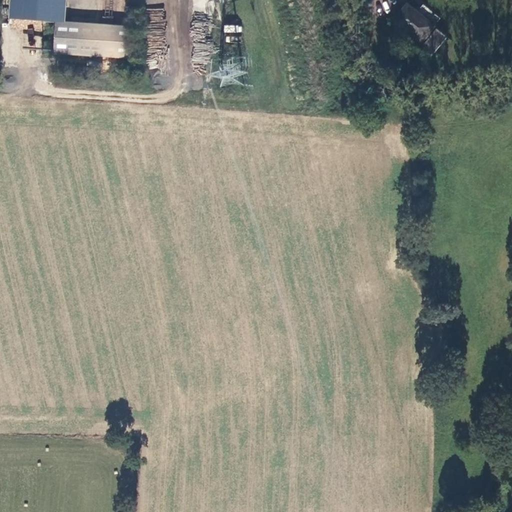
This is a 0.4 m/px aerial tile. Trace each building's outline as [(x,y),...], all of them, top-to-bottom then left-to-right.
[(66,0),(10,0),(9,18),(58,22),(65,22),(66,0)] [(434,28),(407,6),(394,23),(421,44),(424,40),(427,42),(423,46),(434,55),(447,38),(436,30),(431,37),(428,34),(434,28)] [(163,10),(148,9),(147,22),(162,23),(163,10)] [(58,22),(56,53),(130,58),(132,26),(65,22),(58,22)] [(32,46),(41,47),(41,36),(32,36),(32,46)]
